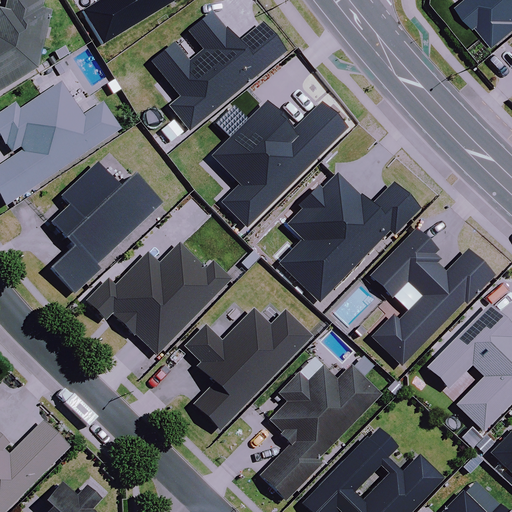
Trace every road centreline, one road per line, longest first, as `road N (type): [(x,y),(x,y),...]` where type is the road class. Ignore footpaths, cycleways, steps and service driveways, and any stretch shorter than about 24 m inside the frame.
road 1 (residential): [(0,299),(210,511)]
road 2 (secondary): [(511,186),(404,78),(348,0)]
